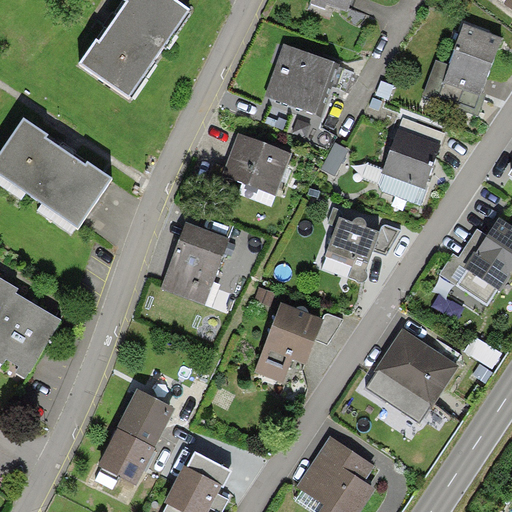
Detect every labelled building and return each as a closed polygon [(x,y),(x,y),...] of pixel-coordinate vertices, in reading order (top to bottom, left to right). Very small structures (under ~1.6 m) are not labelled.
[(168,0),(130,0),(82,70),(132,105),(193,17),(168,0)] [(356,0),(313,0),(309,14),(324,20),(328,8),(350,16),(356,0)] [(506,40),(464,25),(438,97),(461,105),(465,93),(484,99),(506,40)] [(338,69),(286,48),(265,100),(318,120),(338,69)] [(448,135),(403,117),(386,168),(369,164),(367,180),(381,184),(382,193),(423,207),(448,135)] [(26,125),(0,165),(0,186),(82,240),(118,185),(26,125)] [(226,180),(242,187),(239,195),(273,209),(294,160),(242,138),(229,168),(215,162),(203,190),(219,197),(226,180)] [(328,226),(339,229),(323,265),(349,276),(346,284),(362,289),(370,281),(370,270),(378,244),(388,249),(400,231),(387,226),(382,237),(368,231),(365,220),(354,226),(341,225),(345,212),(335,208),(328,226)] [(233,241),(189,224),(163,289),(207,307),(233,241)] [(511,277),(511,231),(502,224),(489,242),(481,235),(462,262),(493,284),(500,275),(509,282),(511,277)] [(24,296),(0,282),(0,337),(21,302),(24,296)] [(44,315),(21,302),(0,337),(0,365),(11,372),(44,315)] [(287,384),(295,365),(309,370),(320,348),(331,346),(344,320),(326,312),(322,322),(309,318),(310,313),(306,308),(300,309),(298,312),(284,306),(258,372),(287,384)] [(30,383),(63,326),(44,315),(11,372),(30,383)] [(461,371),(403,333),(375,375),(433,414),(461,371)] [(139,394),(96,483),(114,492),(120,481),(140,491),(178,413),(139,394)] [(362,511),(375,494),(363,486),(373,470),(333,444),(294,503),(307,511),(362,511)] [(212,511),(226,489),(216,484),(224,469),(195,453),(163,511),(212,511)]
